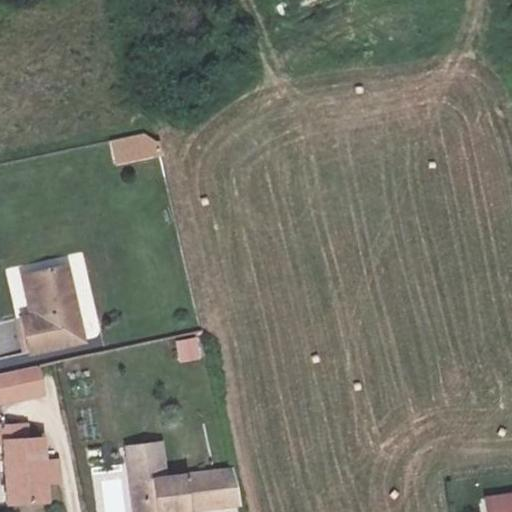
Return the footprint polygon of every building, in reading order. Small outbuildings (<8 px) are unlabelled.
[(163,157),(158,132),(109,143),(115,168),(163,157)] [(6,307),(13,340),(65,331),(52,257),(14,263),(22,304),(6,307)] [(175,342),(180,364),(202,359),(198,338),(175,342)] [(22,353),(0,356),(0,384),(26,380),(22,353)] [(23,425),(0,425),(0,484),(24,485),(24,466),(24,450),(23,425)] [(34,452),(24,450),(24,466),(34,467),(34,452)] [(117,475),(118,511),(168,511),(167,501),(206,499),(203,468),(117,475)] [(501,492),(467,494),(467,511),(511,511),(511,497),(501,499),(501,492)]
